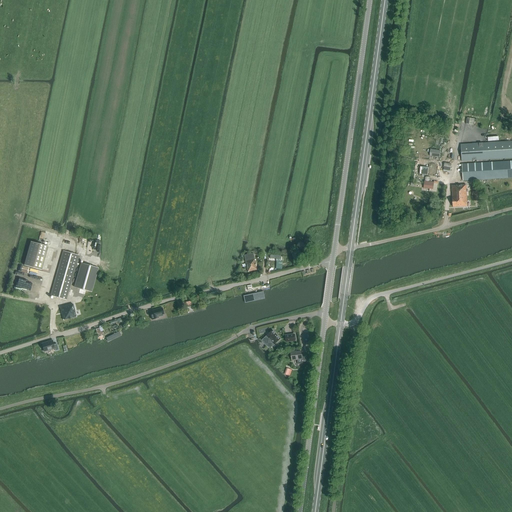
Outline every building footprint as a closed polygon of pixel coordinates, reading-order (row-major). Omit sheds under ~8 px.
[(511,141),(461,144),(462,161),(511,158),(511,141)] [(511,161),(462,164),(463,181),(511,177),(511,161)] [(425,181),(424,188),(430,189),(433,189),(434,183),(434,182),(425,181)] [(467,206),(466,184),(457,185),(452,186),(453,207),(467,206)] [(48,247),(31,242),(24,266),(42,270),(48,247)] [(51,296),(66,300),(79,255),(64,251),(51,296)] [(257,270),(254,255),(245,258),(248,272),(257,270)] [(98,268),(82,263),(75,288),(91,292),(98,268)] [(253,294),(244,296),(245,301),(265,296),(264,292),(264,291),(253,294)] [(187,307),(192,306),(191,299),(183,301),(185,313),(188,312),(187,308),(188,308),(187,307)] [(72,306),(60,309),(63,319),(75,316),(72,306)] [(154,313),(151,314),(153,319),(159,317),(163,316),(163,314),(165,314),(163,307),(153,310),(154,313)] [(126,328),(108,337),(110,341),(129,332),(126,328)] [(262,340),(270,348),(281,339),(273,330),(262,340)] [(55,349),(55,350),(55,351),(59,350),(57,344),(54,345),(53,340),(42,344),(44,352),(55,349)] [(298,364),(307,363),(307,359),(307,354),(302,355),(301,351),(295,352),(291,352),(292,360),(297,359),(298,364)]
